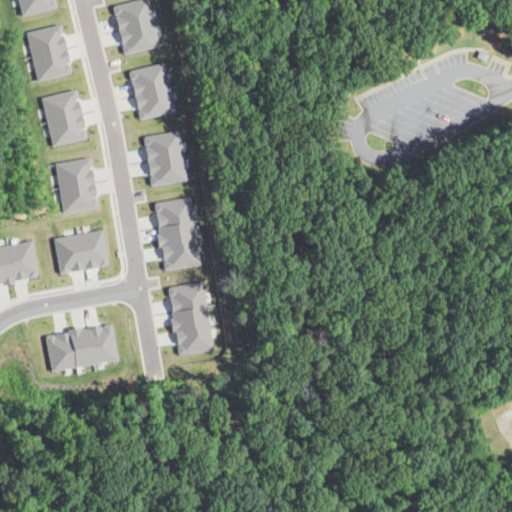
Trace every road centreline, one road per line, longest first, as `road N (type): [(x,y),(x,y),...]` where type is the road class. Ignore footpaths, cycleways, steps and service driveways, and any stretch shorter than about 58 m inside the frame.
road 1 (residential): [(94,0),(164,358)]
road 2 (residential): [(0,332),(36,302),(151,284)]
